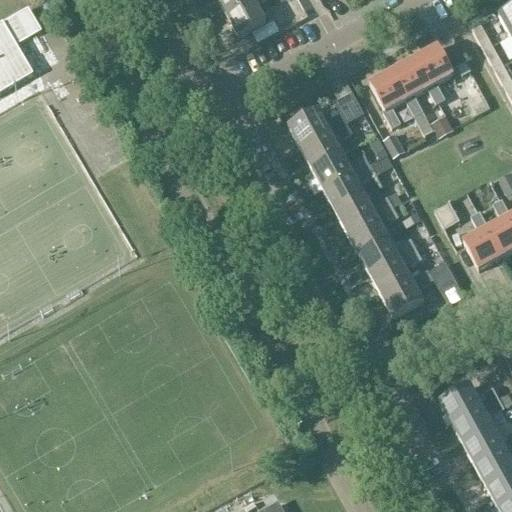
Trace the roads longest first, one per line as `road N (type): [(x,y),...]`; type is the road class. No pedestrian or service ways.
road 1 (residential): [(358,511),(77,0)]
road 2 (residential): [(361,389),(211,115)]
road 3 (residential): [(211,115),(416,0)]
road 4 (residential): [(361,389),(511,306)]
road 5 (residential): [(429,511),(361,389)]
road 6 (residential): [(211,115),(148,0)]
